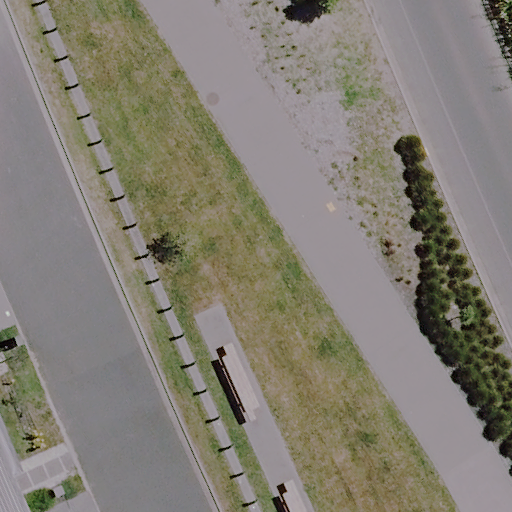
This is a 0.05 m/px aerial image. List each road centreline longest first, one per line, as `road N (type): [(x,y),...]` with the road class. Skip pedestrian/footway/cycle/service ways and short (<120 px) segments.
road 1 (residential): [(0,159),(144,511)]
road 2 (secondary): [(511,253),(405,0)]
